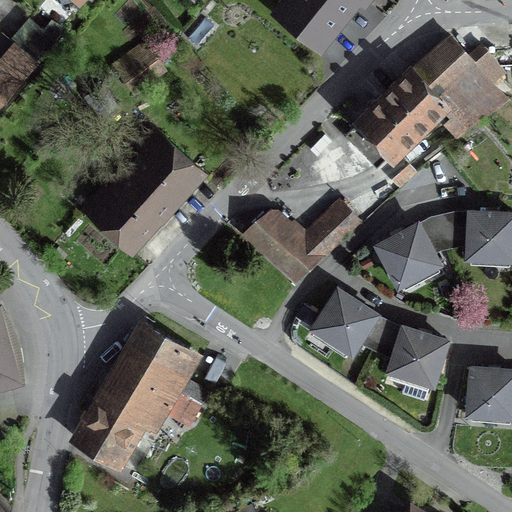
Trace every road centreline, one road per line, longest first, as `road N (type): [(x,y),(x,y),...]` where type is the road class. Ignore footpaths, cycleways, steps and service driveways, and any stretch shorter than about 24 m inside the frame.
road 1 (residential): [(158,275),(260,355),(494,511)]
road 2 (residential): [(422,9),(158,275)]
road 3 (residential): [(62,331),(61,380),(34,511)]
